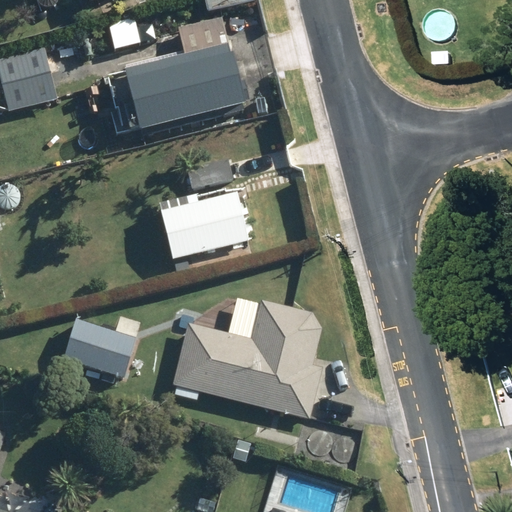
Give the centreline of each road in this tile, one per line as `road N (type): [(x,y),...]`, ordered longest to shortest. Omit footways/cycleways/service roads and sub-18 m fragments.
road 1 (residential): [(459,511),(369,155)]
road 2 (residential): [(369,155),(328,0)]
road 3 (residential): [(369,155),(511,119)]
